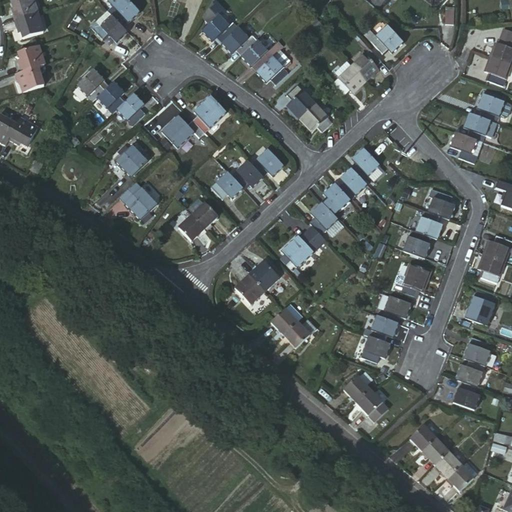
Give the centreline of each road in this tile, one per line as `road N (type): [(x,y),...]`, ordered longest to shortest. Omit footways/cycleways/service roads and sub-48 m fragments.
road 1 (tertiary): [(433,511),(170,290)]
road 2 (residential): [(384,104),(474,207),(420,359)]
road 3 (tertiary): [(170,290),(0,177)]
road 4 (residential): [(170,290),(223,254),(319,164)]
road 5 (residential): [(319,164),(223,82),(165,54)]
